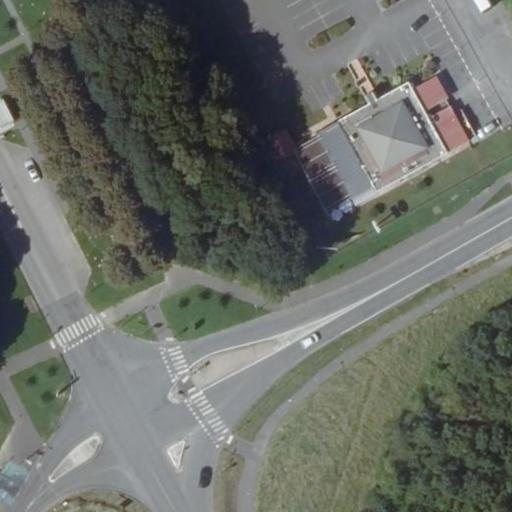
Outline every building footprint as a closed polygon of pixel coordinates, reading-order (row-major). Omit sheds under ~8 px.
[(415,85),(427,107),(436,103),(424,81),(415,85)] [(398,84),(327,121),(331,129),(348,162),(364,193),(435,156),(457,144),(450,132),(429,143),(413,114),(402,92),(398,84)] [(415,85),(402,92),(413,114),(427,107),(415,85)] [(0,96),(0,127),(13,121),(0,96)] [(286,128),(262,138),(272,162),(296,152),(286,128)] [(331,129),(310,141),(327,173),(348,162),(331,129)]
